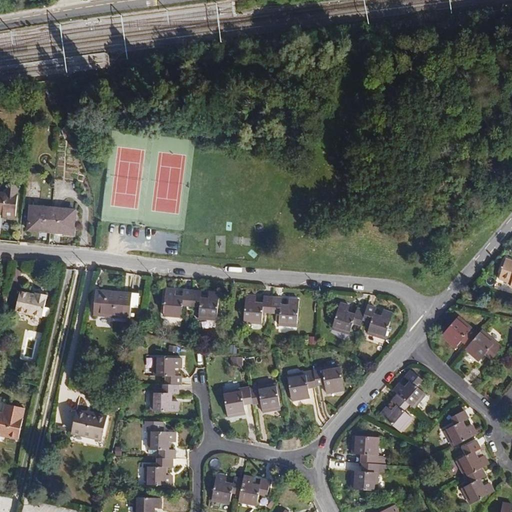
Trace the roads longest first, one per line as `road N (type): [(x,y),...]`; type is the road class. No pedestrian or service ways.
road 1 (residential): [(435,320),(408,297),(381,288),(0,248)]
road 2 (tertiary): [(151,0),(0,22)]
road 3 (residential): [(435,320),(511,218)]
road 4 (residential): [(325,440),(412,348)]
